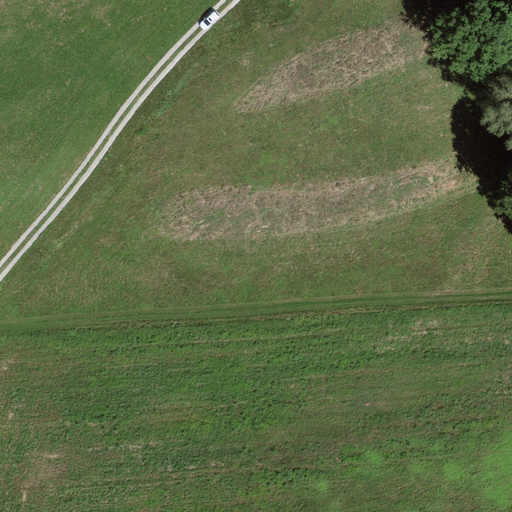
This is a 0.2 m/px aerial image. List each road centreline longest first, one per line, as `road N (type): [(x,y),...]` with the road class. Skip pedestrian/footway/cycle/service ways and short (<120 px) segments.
road 1 (track): [(0,322),(511,290)]
road 2 (track): [(0,264),(223,0)]
